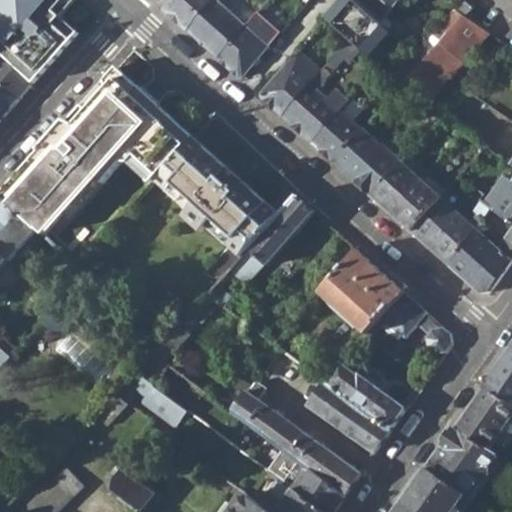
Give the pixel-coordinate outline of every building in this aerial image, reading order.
[(0,0),(0,4),(27,29),(53,0),(0,0)] [(60,0),(12,54),(7,49),(1,54),(34,84),(96,15),(79,0),(60,0)] [(174,0),(165,11),(219,60),(242,80),(281,35),(259,16),(248,27),(228,10),(234,3),(230,0),(174,0)] [(343,0),(325,22),(348,41),(353,47),(359,51),(383,23),(356,0),(343,0)] [(356,0),(383,23),(402,0),(356,0)] [(431,20),(447,36),(449,34),(457,25),(452,22),(444,20),(437,14),(431,20)] [(449,34),(474,52),(488,38),(463,17),(457,25),(449,34)] [(437,47),(462,66),(474,52),(449,34),(447,36),(437,47)] [(319,73),(309,85),(316,89),(353,47),(348,41),(319,73)] [(424,62),(448,80),(462,66),(437,47),(424,62)] [(0,121),(34,84),(1,54),(0,53),(0,121)] [(297,53),(262,93),(262,99),(281,115),(309,85),(319,73),(297,53)] [(412,76),(435,94),(448,80),(424,62),(412,76)] [(116,68),(0,196),(0,198),(38,233),(45,239),(65,217),(96,182),(103,187),(124,164),(128,164),(135,155),(157,176),(193,137),(116,68)] [(389,78),(400,90),(411,77),(403,70),(397,76),(393,74),(389,78)] [(400,90),(424,106),(435,94),(412,76),(411,77),(400,90)] [(329,101),(316,89),(309,85),(281,115),(314,144),(341,113),(349,104),(336,92),(329,101)] [(314,144),(334,163),(362,132),(341,113),(314,144)] [(334,163),(372,197),(401,166),(362,132),(334,163)] [(93,248),(179,327),(209,295),(222,281),(240,261),(241,260),(249,251),(281,216),(193,137),(152,183),(151,184),(93,248)] [(511,166),(511,145),(502,159),(511,166)] [(135,155),(128,164),(151,184),(152,183),(157,176),(135,155)] [(372,197),(396,218),(423,185),(429,177),(421,169),(414,177),(407,171),(414,163),(408,158),(401,166),(372,197)] [(96,182),(65,217),(72,222),(103,187),(96,182)] [(396,218),(411,232),(441,200),(423,185),(396,218)] [(511,185),(504,196),(501,203),(492,196),(496,190),(490,186),(478,203),(511,228),(511,185)] [(504,196),(496,190),(492,196),(501,203),(504,196)] [(281,216),(249,251),(263,264),(268,268),(316,213),(298,197),(281,216)] [(12,262),(38,233),(0,198),(0,252),(9,260),(12,262)] [(411,232),(450,266),(476,232),(441,200),(411,232)] [(450,266),(480,293),(491,292),(511,262),(511,228),(498,251),(476,232),(450,266)] [(358,325),(369,334),(386,315),(406,293),(357,250),(319,295),(355,328),(358,325)] [(249,251),(241,260),(256,273),(263,264),(249,251)] [(0,270),(9,260),(0,252),(0,270)] [(232,291),(222,281),(209,295),(220,304),(232,291)] [(409,335),(416,325),(426,311),(406,293),(386,315),(409,335)] [(190,335),(220,304),(209,295),(179,327),(190,335)] [(451,334),(426,311),(416,325),(428,335),(425,339),(427,349),(436,356),(446,355),(453,345),(451,334)] [(155,353),(167,362),(190,335),(179,327),(155,353)] [(4,339),(0,342),(0,346),(12,357),(18,351),(4,339)] [(0,370),(12,357),(0,346),(0,370)] [(511,407),(511,348),(484,388),(511,407)] [(146,364),(160,375),(169,363),(167,362),(155,353),(146,364)] [(328,383),(393,430),(408,409),(342,363),(328,383)] [(136,373),(126,383),(133,388),(141,378),(136,373)] [(230,386),(237,391),(244,382),(237,377),(230,386)] [(235,412),(256,428),(271,408),(259,400),(266,391),(256,384),(253,388),(244,382),(237,391),(246,397),(235,412)] [(126,383),(124,386),(128,389),(133,401),(130,405),(153,422),(149,426),(206,466),(225,439),(187,411),(175,428),(140,402),(144,397),(133,388),(126,383)] [(310,408),(375,455),(393,430),(328,383),(310,408)] [(129,405),(130,405),(133,401),(128,389),(124,386),(115,395),(129,405)] [(454,430),(487,453),(511,417),(511,407),(484,388),(454,430)] [(108,427),(129,405),(115,395),(96,415),(108,427)] [(256,428),(299,460),(313,438),(271,408),(256,428)] [(464,496),(471,501),(489,475),(486,470),(494,459),(487,453),(454,430),(426,469),(464,496)] [(299,460),(346,496),(362,473),(313,438),(299,460)] [(299,460),(283,449),(268,470),(284,482),(325,511),(334,511),(346,496),(299,460)] [(21,511),(57,511),(84,484),(65,467),(21,511)] [(406,511),(461,511),(456,508),(464,496),(426,469),(403,501),(399,507),(406,511)] [(130,475),(123,470),(117,477),(113,490),(118,494),(130,475)] [(156,493),(130,475),(118,494),(141,510),(156,493)] [(325,511),(284,482),(266,508),(270,511),(325,511)] [(270,511),(266,508),(245,494),(232,511),(270,511)] [(462,511),(471,501),(464,496),(456,508),(461,511),(462,511)]
